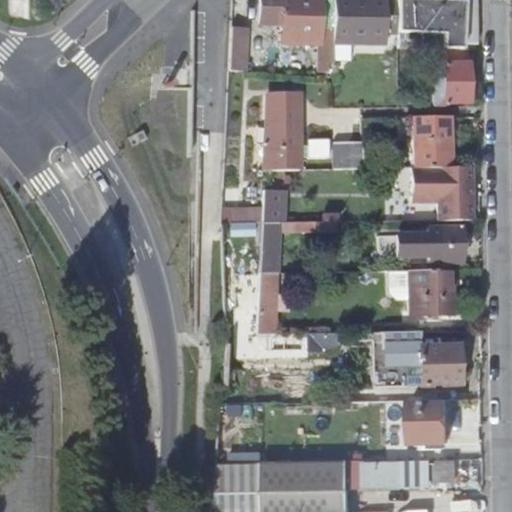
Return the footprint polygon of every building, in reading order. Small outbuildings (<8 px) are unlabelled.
[(5,0),(5,18),(23,19),(23,0),(5,0)] [(333,65),(333,43),(332,0),(272,0),(271,26),(294,26),(320,27),(320,44),(319,73),(329,73),(329,65),(333,65)] [(385,33),(397,33),(397,2),(385,2),(385,0),(332,0),(333,43),(349,44),(349,34),(385,33)] [(396,0),(397,2),(397,33),(398,49),(416,49),(416,41),(426,41),(426,49),(437,49),(463,48),(463,44),(478,44),(477,0),(396,0)] [(294,44),(320,44),(320,27),(294,26),(294,44)] [(232,29),(229,73),(246,74),(248,31),(232,29)] [(349,34),(349,44),(385,43),(385,33),(349,34)] [(423,108),(443,108),(443,104),(468,104),(467,48),(463,48),(437,49),(437,68),(442,68),(443,81),(432,81),(432,96),(423,96),(423,108)] [(267,100),(267,107),(264,172),(276,172),(276,165),(297,165),(297,99),(267,100)] [(413,169),(449,168),(448,112),(412,113),(413,169)] [(332,156),(331,138),(309,139),(310,157),(332,156)] [(364,170),(363,144),(341,144),(341,171),(364,170)] [(412,187),(470,186),(469,168),(449,168),(413,169),(411,169),(412,187)] [(470,221),(470,186),(412,187),(412,202),(437,202),(438,222),(470,221)] [(226,222),(261,221),(261,205),(226,206),(226,222)] [(261,225),(259,265),(272,265),(274,224),(261,225)] [(461,263),(461,228),(426,229),(426,235),(400,236),(400,257),(427,257),(427,264),(461,263)] [(451,270),(387,271),(387,293),(395,300),(409,300),(409,315),(451,315),(451,270)] [(258,295),(275,295),(276,274),(259,274),(258,295)] [(257,313),(275,314),(287,314),(288,296),(275,295),(258,295),(257,313)] [(274,335),(275,314),(257,313),(255,335),(274,335)] [(381,333),(371,333),(373,387),(419,387),(457,386),(456,346),(419,347),(419,332),(381,333)] [(447,400),(411,401),(412,443),(448,443),(447,400)] [(456,460),(439,460),(439,481),(456,481),(456,460)] [(379,462),(350,463),(350,487),(366,487),(366,466),(379,466),(379,465),(379,462)] [(350,511),(350,487),(350,463),(261,465),(262,479),(262,511),(350,511)] [(366,466),(366,487),(401,486),(401,464),(379,465),(379,466),(366,466)] [(216,511),(262,511),(262,479),(218,481),(216,511)]
